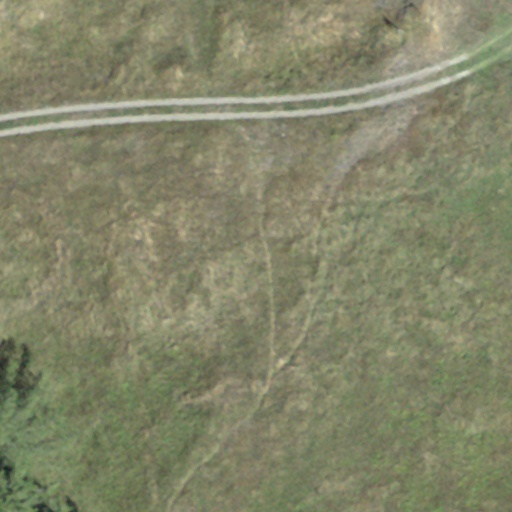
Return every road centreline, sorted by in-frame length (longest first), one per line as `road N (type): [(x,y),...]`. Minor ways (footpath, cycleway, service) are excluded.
road 1 (track): [(226,115),(326,105),(423,82),(457,54)]
road 2 (track): [(0,139),(110,116),(226,115)]
